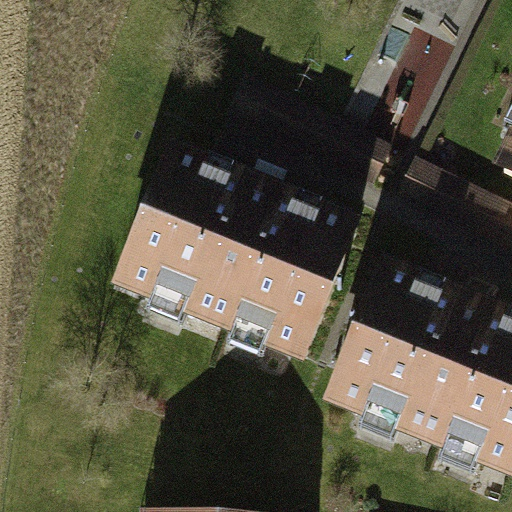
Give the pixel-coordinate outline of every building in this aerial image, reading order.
[(344,126),(249,81),(230,122),(377,193),(397,152),(344,126)] [(511,181),(511,150),(500,176),(511,181)] [(371,230),(175,153),(118,297),(315,374),(371,230)] [(511,203),(422,158),(401,199),(511,254),(511,203)] [(511,317),(391,267),(329,413),(511,489),(511,317)]
